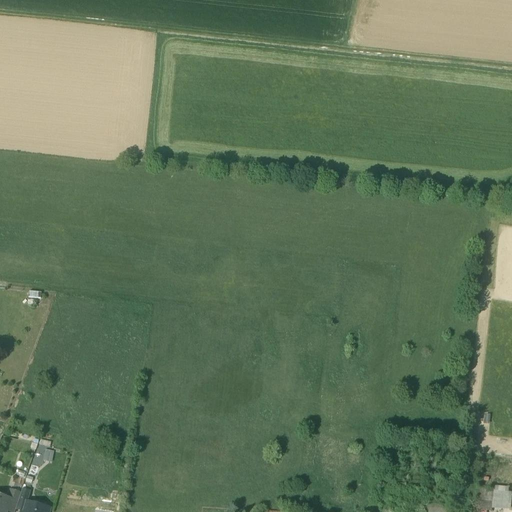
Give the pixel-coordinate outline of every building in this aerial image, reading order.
[(54,453),(45,452),(43,463),(51,465),(54,453)] [(491,489),(490,501),(489,503),(507,506),(509,491),(491,489)] [(29,493),(21,491),(20,496),(15,510),(21,511),(24,503),(26,504),(29,493)] [(20,496),(10,493),(8,501),(7,504),(5,511),(4,511),(14,511),(15,510),(20,496)] [(475,500),(474,510),(484,511),(485,501),(475,500)] [(26,504),(24,503),(21,511),(40,511),(38,511),(39,507),(26,504)]
